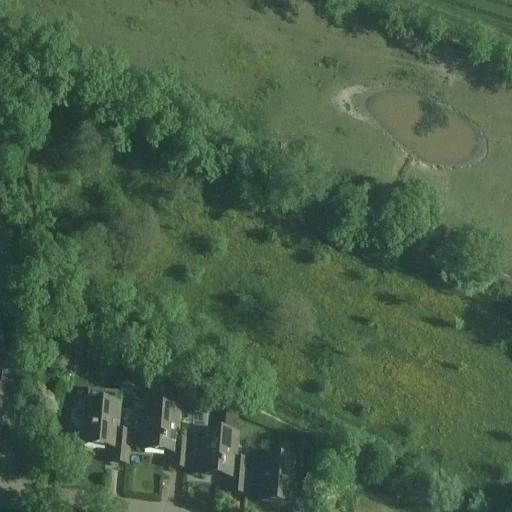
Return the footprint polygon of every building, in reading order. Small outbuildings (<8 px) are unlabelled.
[(6,326),(4,348),(21,350),(23,328),(6,326)] [(133,364),(126,378),(138,384),(145,370),(133,364)] [(17,400),(19,376),(3,374),(1,389),(1,398),(17,400)] [(126,465),(128,436),(114,435),(117,407),(86,405),(83,447),(112,450),(111,464),(126,465)] [(186,470),(188,445),(174,444),(176,412),(146,410),(142,452),(172,455),(171,469),(186,470)] [(244,495),(246,463),(233,462),(235,437),(203,435),(200,476),(230,479),(229,494),(244,495)] [(305,482),(308,449),(293,447),(292,464),(263,461),(260,503),(290,506),(293,481),(305,482)]
